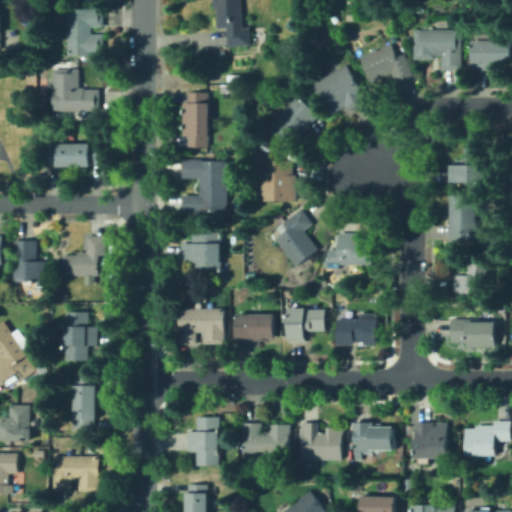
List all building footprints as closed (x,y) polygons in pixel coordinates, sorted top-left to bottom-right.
[(244,0),(246,28),(253,28),(254,45),(231,47),(230,28),(222,28),(220,8),(217,9),(216,0),(244,0)] [(106,9),(106,27),(94,27),(94,34),(106,34),(106,55),(70,55),(70,9),(106,9)] [(343,21),(338,25),(334,19),(339,15),(343,21)] [(466,30),(466,70),(446,70),(445,55),(438,55),(438,59),(418,59),(418,30),(466,30)] [(511,40),(511,65),(502,65),(502,70),(476,70),(476,40),(511,40)] [(395,43),(400,56),(408,53),(417,75),(399,83),(395,73),(373,82),(363,56),(395,43)] [(349,64),(365,94),(366,93),(370,100),(350,111),(348,107),(334,114),(316,82),(349,64)] [(102,89),(102,111),(55,111),(55,69),(82,69),(82,88),(87,88),(87,89),(102,89)] [(210,92),(211,146),(189,147),(189,136),(184,136),(183,103),(189,103),(189,92),(210,92)] [(311,128),(300,141),(299,140),(291,148),(269,128),(298,96),(320,115),(310,127),(311,128)] [(48,163),(48,143),(72,142),(72,166),(56,166),(56,163),(48,163)] [(98,162),(98,142),(72,142),(72,166),(90,166),(90,162),(98,162)] [(491,148),(491,182),(457,183),(451,182),(451,165),(463,165),(463,158),(467,158),(467,148),(491,148)] [(229,160),(230,213),(204,213),(204,214),(184,214),(183,195),(201,195),(201,178),(184,178),(184,160),(204,159),(204,161),(229,160)] [(297,175),(297,201),(263,201),(262,160),(293,160),(294,175),(297,175)] [(480,195),(481,241),(452,242),(452,223),(455,223),(454,196),(480,195)] [(319,249),(297,266),(277,239),(289,230),(283,223),(302,208),(314,224),(305,230),(319,249)] [(190,231),(191,241),(179,242),(180,257),(220,256),(220,231),(190,231)] [(376,236),(377,265),(341,265),(341,268),(325,268),(325,263),(327,258),(329,258),(329,249),(340,249),(340,233),(358,233),(358,236),(376,236)] [(108,236),(107,255),(102,255),(100,261),(100,276),(64,276),(64,255),(79,255),(79,252),(88,252),(88,236),(108,236)] [(47,262),(48,282),(16,282),(16,255),(17,255),(17,241),(38,240),(39,262),(47,262)] [(191,282),(191,271),(180,271),(180,257),(220,256),(221,281),(191,282)] [(492,258),(492,276),(491,293),(464,294),(463,292),(455,292),(455,276),(470,276),(469,258),(492,258)] [(226,308),(227,344),(206,344),(206,332),(198,332),(199,344),(181,344),(181,309),(226,308)] [(327,309),(327,331),(307,332),(307,343),(289,343),(288,308),(307,308),(307,310),(327,309)] [(87,325),(97,325),(97,334),(65,335),(65,311),(87,311),(87,325)] [(354,312),(355,319),(362,319),(362,314),(378,314),(379,345),(366,345),(366,342),(360,342),(360,341),(357,341),(356,345),(340,345),(340,315),(347,315),(347,312),(354,312)] [(277,314),(277,338),(263,338),(263,341),(255,341),(255,343),(236,344),(236,339),(238,339),(237,315),(277,314)] [(498,321),(498,347),(469,347),(469,342),(452,343),(452,319),(470,318),(470,322),(498,321)] [(0,323),(5,320),(30,355),(29,356),(38,369),(36,371),(38,374),(28,381),(26,378),(23,379),(19,372),(1,385),(0,383),(0,358),(2,357),(0,353),(0,323)] [(88,344),(97,343),(97,334),(65,335),(65,358),(88,358),(88,344)] [(99,385),(99,419),(97,419),(97,428),(76,428),(76,377),(96,376),(97,385),(99,385)] [(32,405),(32,428),(34,428),(34,441),(0,441),(0,421),(8,421),(9,417),(11,417),(11,405),(32,405)] [(221,416),(222,465),(198,465),(198,451),(189,451),(189,432),(198,432),(198,417),(221,416)] [(511,421),(511,441),(498,441),(498,455),(467,455),(468,448),(467,428),(478,428),(477,425),(496,425),(496,421),(511,421)] [(264,431),(270,431),(270,424),(292,424),(293,436),(291,436),(292,456),(251,456),(251,462),(245,462),(244,423),(264,423),(264,431)] [(320,423),(320,431),(328,431),(328,427),(345,427),(345,460),(304,460),(304,436),(301,436),(301,428),(303,428),(303,423),(320,423)] [(395,426),(395,451),(374,451),(374,453),(365,454),(365,460),(357,460),(357,429),(355,429),(355,423),(375,423),(375,426),(395,426)] [(435,427),(438,427),(438,423),(448,423),(449,458),(416,459),(415,439),(417,439),(416,432),(416,423),(435,423),(435,427)] [(0,452),(20,452),(19,473),(11,473),(11,485),(16,485),(16,493),(0,493),(0,452)] [(101,456),(101,491),(81,491),(81,480),(73,480),(73,491),(56,491),(55,456),(101,456)] [(406,492),(406,479),(421,478),(421,492),(406,492)] [(210,484),(210,511),(187,511),(187,493),(189,493),(189,484),(210,484)] [(282,511),(312,490),(328,511),(282,511)] [(397,494),(397,507),(397,511),(360,511),(361,497),(364,497),(364,493),(397,494)] [(454,511),(455,504),(408,503),(407,511),(454,511)]
